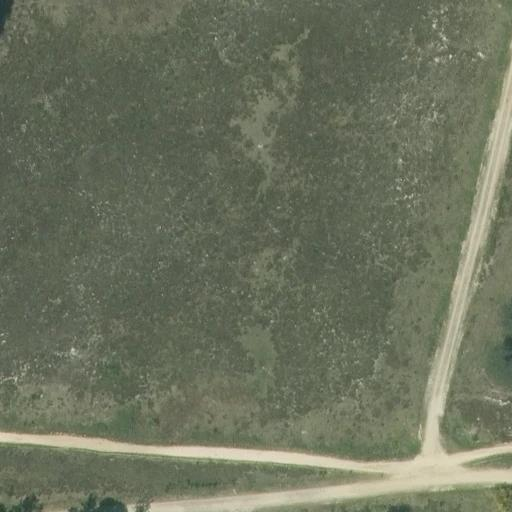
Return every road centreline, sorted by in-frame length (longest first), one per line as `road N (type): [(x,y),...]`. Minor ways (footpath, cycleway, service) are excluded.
road 1 (unknown): [(511,440),(432,441),(397,454),(0,428)]
road 2 (track): [(511,462),(428,461),(289,493),(53,511)]
road 3 (track): [(511,70),(436,372),(428,461)]
